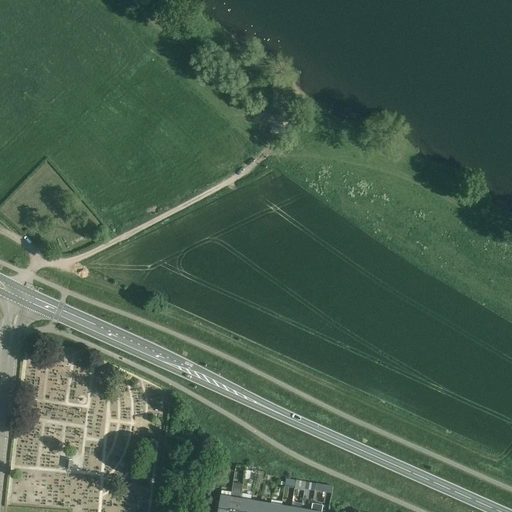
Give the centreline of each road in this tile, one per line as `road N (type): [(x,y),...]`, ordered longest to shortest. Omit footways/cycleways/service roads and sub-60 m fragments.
road 1 (primary): [(503,511),(19,293)]
road 2 (track): [(281,122),(266,155),(227,183),(29,275)]
road 3 (tertiary): [(12,332),(0,454)]
